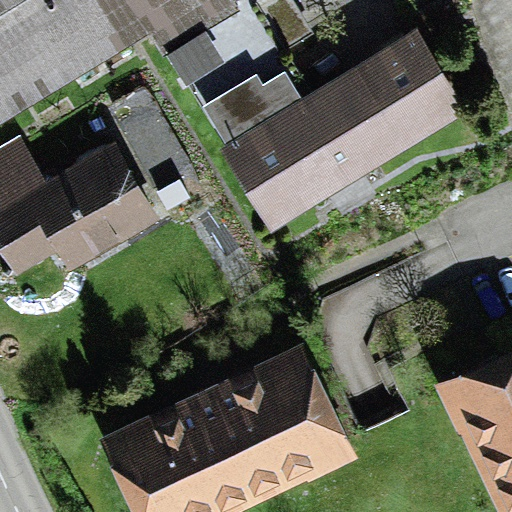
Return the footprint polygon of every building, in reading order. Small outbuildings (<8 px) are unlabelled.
[(0,0),(0,117),(125,42),(99,0),(0,0)] [(468,108),(415,21),(300,89),(290,73),(299,68),(286,46),(313,30),(295,0),(99,0),(125,42),(147,29),(161,52),(166,49),(222,141),(219,142),(270,227),(468,108)] [(0,245),(15,272),(58,248),(68,266),(160,214),(115,135),(45,176),(20,132),(0,143),(0,245)] [(185,511),(337,439),(294,351),(206,393),(117,436),(153,511),(185,511)] [(511,498),(511,354),(456,381),(511,498)]
